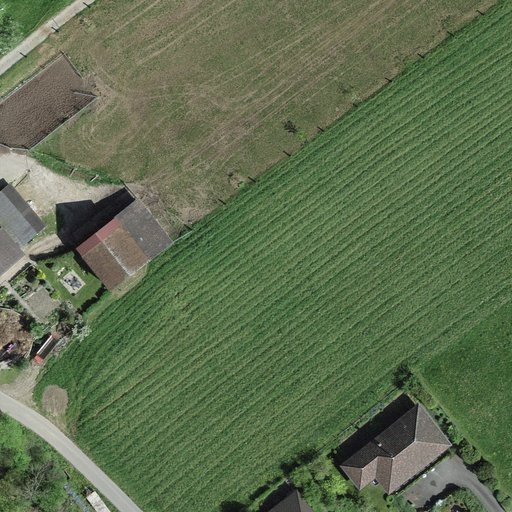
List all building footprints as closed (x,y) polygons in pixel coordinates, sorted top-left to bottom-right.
[(169,245),(135,203),(77,249),(109,291),(169,245)] [(0,265),(15,253),(0,235),(0,265)] [(0,371),(4,371),(10,370),(16,367),(20,364),(24,360),(27,355),(30,349),(31,343),(30,337),(29,331),(27,326),(23,321),(19,316),(14,313),(8,311),(2,310),(0,309),(0,371)] [(374,472),(388,489),(443,445),(416,412),(345,468),(359,484),(374,472)] [(434,511),(472,511),(458,493),(434,511)]
